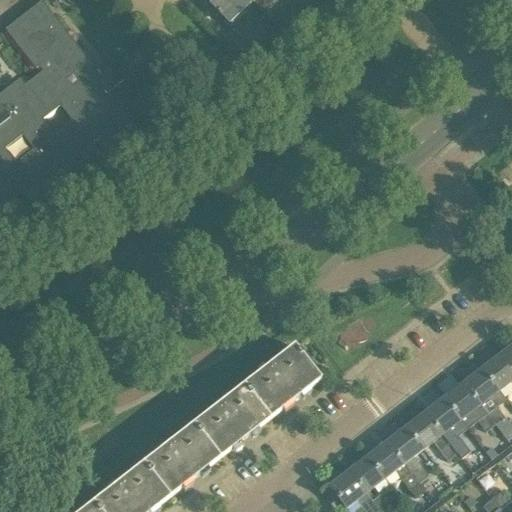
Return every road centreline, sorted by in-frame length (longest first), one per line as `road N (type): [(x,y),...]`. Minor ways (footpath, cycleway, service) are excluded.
road 1 (secondary): [(0,408),(210,293),(405,156),(481,88)]
road 2 (residential): [(257,498),(511,301)]
road 3 (residential): [(342,0),(246,88)]
road 4 (residential): [(481,88),(391,0)]
